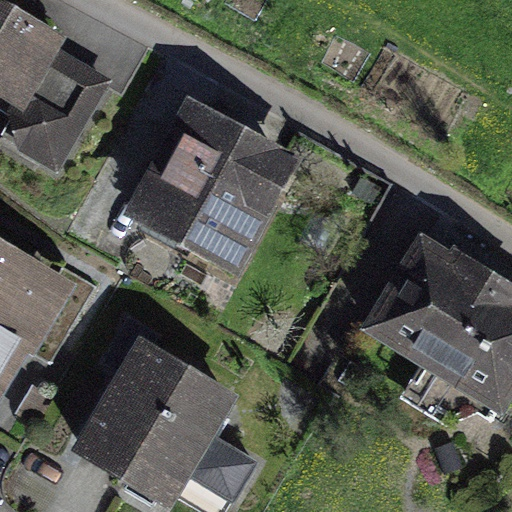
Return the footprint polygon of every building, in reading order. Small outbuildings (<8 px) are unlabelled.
[(18,153),(58,177),(113,83),(60,52),(65,40),(40,25),(46,15),(19,0),(0,0),(0,111),(8,116),(18,153)] [(186,101),(123,220),(240,283),(305,162),(186,101)] [(418,238),(359,336),(502,420),(511,404),(511,286),(462,257),(458,263),(418,238)] [(0,242),(0,405),(27,353),(52,365),(98,287),(64,270),(60,277),(0,242)] [(141,344),(73,458),(164,511),(170,511),(189,482),(234,509),(258,467),(215,440),(240,399),(141,344)]
